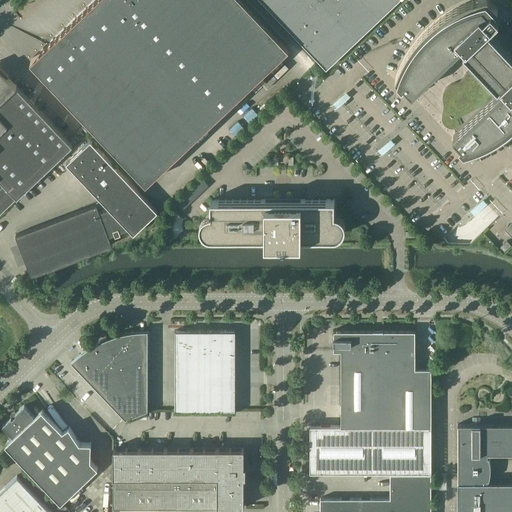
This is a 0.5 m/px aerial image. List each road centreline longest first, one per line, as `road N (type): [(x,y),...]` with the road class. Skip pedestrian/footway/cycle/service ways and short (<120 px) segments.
road 1 (unknown): [(51,338),(120,425),(285,427)]
road 2 (tertiary): [(51,338),(76,317),(116,304),(286,304)]
road 3 (tertiary): [(286,304),(459,304),(511,327)]
road 4 (unclassified): [(284,511),(286,304)]
